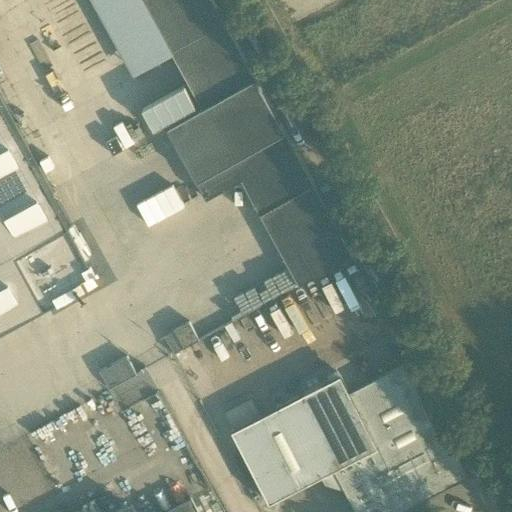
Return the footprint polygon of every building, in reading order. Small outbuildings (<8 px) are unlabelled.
[(142,0),(123,11),(133,30),(124,35),(135,55),(144,50),(151,63),(171,51),(189,84),(179,90),(192,115),(188,118),(174,92),(143,109),(157,134),(115,158),(143,210),(138,213),(149,232),(242,181),(299,286),(353,256),(212,0),(142,0)] [(0,330),(32,313),(97,278),(0,101),(0,330)] [(237,243),(219,252),(227,269),(245,261),(237,243)] [(183,348),(199,340),(189,322),(173,331),(183,348)] [(127,355),(99,370),(109,389),(137,374),(127,355)] [(252,397),(243,402),(225,411),(234,429),(231,430),(269,503),(323,474),(327,481),(342,487),(350,483),(364,511),(381,511),(458,473),(421,401),(422,401),(403,365),(350,392),(340,375),(261,415),(252,397)] [(92,399),(52,421),(81,474),(120,452),(92,399)] [(52,421),(0,449),(0,465),(22,506),(81,474),(52,421)] [(0,465),(0,511),(10,511),(22,506),(0,465)] [(197,511),(190,497),(159,511),(129,511),(127,506),(115,511),(99,511),(93,500),(69,511),(197,511)]
